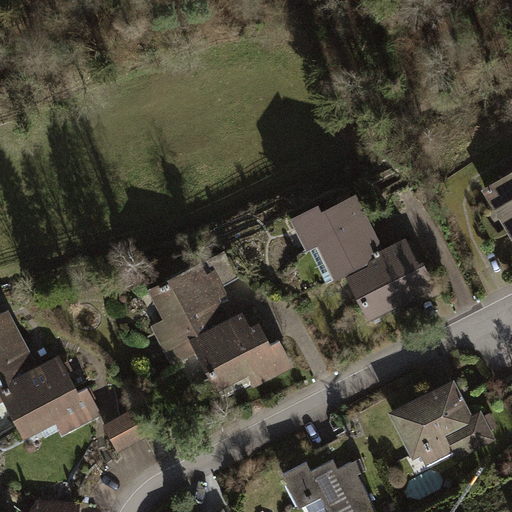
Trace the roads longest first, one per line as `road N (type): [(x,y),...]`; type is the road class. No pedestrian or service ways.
road 1 (residential): [(493,321),(191,469),(137,511)]
road 2 (residential): [(0,275),(208,218),(372,136)]
